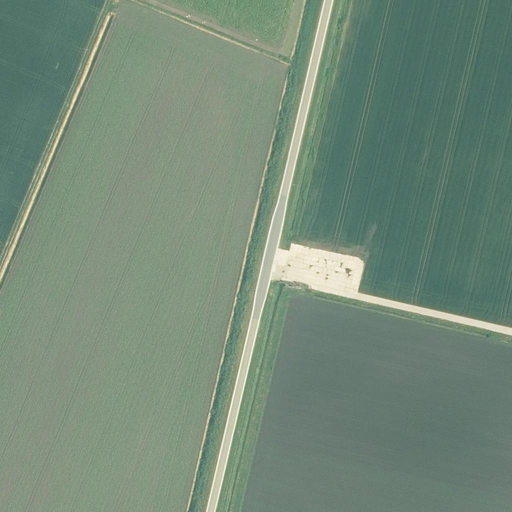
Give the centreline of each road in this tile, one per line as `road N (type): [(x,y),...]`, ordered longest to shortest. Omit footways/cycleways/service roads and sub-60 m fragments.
road 1 (unclassified): [(275,270),(336,0)]
road 2 (unclassified): [(215,511),(275,270)]
road 3 (unclassified): [(511,331),(275,270)]
road 4 (track): [(458,511),(500,328)]
